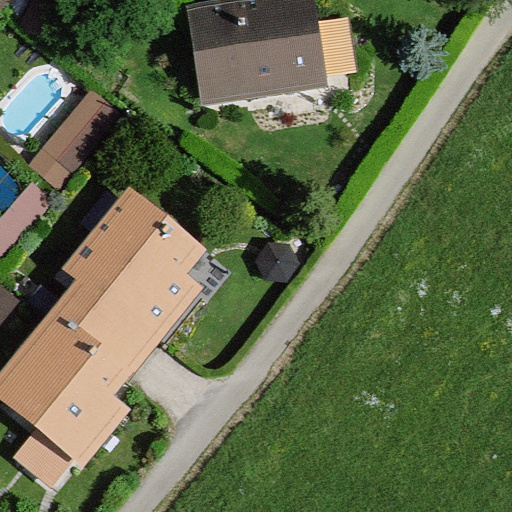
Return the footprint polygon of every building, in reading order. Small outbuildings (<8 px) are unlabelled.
[(0,0),(0,7),(4,10),(11,0),(0,0)] [(267,0),(187,13),(203,110),(332,89),(317,0),(267,0)] [(73,187),(127,106),(95,85),(41,165),(73,187)] [(0,264),(58,198),(39,182),(0,226),(0,264)] [(75,280),(0,371),(0,400),(82,467),(131,408),(114,394),(203,283),(188,271),(207,247),(128,184),(61,268),(75,280)]
